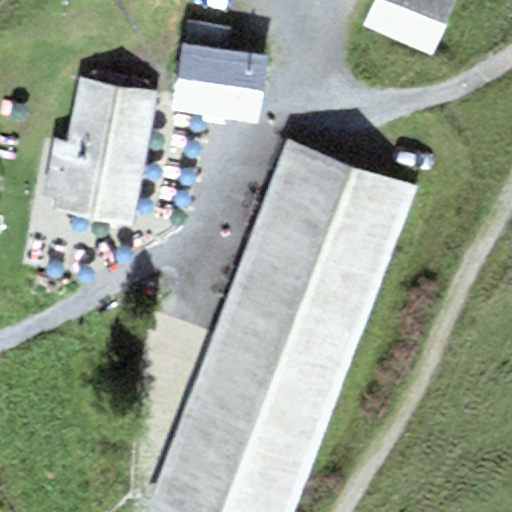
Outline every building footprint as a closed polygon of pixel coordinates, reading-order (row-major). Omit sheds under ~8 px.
[(452,2),(446,0),(381,0),(370,29),(431,54),(452,2)] [(185,22),(181,45),(229,52),(232,28),(185,22)] [(172,111),(258,124),(268,57),(229,52),(181,45),(172,111)] [(131,226),(156,92),(78,77),(65,143),(54,141),(43,199),(55,201),(53,212),(131,226)] [(158,511),(294,511),(417,186),(288,138),(149,508),(158,511)]
